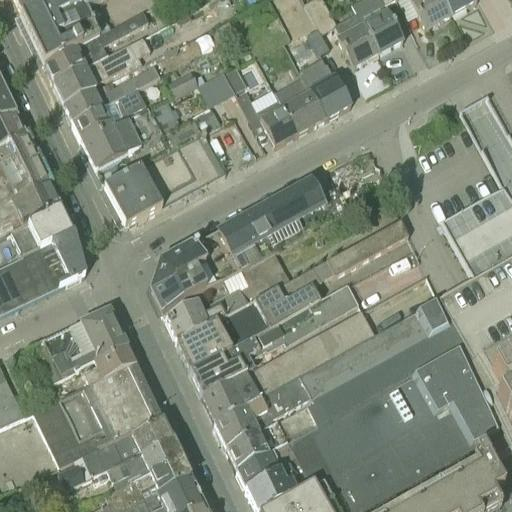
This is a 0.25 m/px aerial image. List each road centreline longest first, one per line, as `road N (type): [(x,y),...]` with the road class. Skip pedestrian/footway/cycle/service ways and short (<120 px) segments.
road 1 (residential): [(116,273),(144,246),(511,48)]
road 2 (residential): [(0,20),(116,273)]
road 3 (residential): [(116,273),(226,511)]
road 4 (residential): [(0,344),(80,304),(116,273)]
